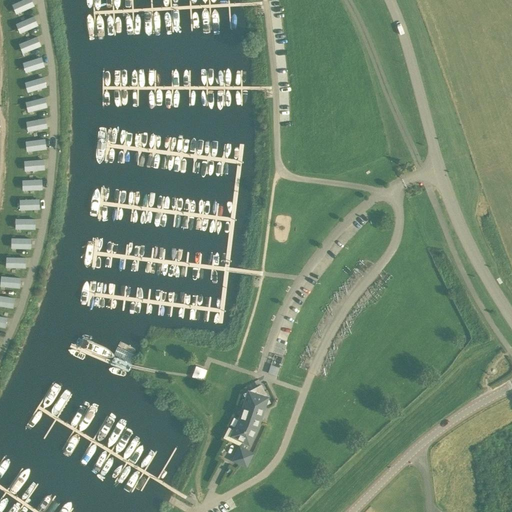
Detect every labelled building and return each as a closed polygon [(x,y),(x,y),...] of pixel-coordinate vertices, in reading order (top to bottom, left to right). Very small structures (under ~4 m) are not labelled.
[(36,0),(20,0),(15,3),(19,13),(38,5),(36,0)] [(21,32),(41,25),(37,15),(18,22),(21,32)] [(41,35),(21,43),(25,53),(45,45),(41,35)] [(28,72),(48,65),(44,55),(24,62),(28,72)] [(50,86),(47,75),(26,81),(29,92),(50,86)] [(26,101),(29,112),(51,106),(48,95),(26,101)] [(30,132),(51,126),(48,115),(27,121),(30,132)] [(50,149),(49,137),(27,140),(28,151),(50,149)] [(48,170),(47,158),(26,159),(26,170),(48,170)] [(24,178),(25,190),(46,189),(45,178),(24,178)] [(43,209),(42,197),(21,198),(21,209),(43,209)] [(18,228),(39,228),(38,217),(18,217),(18,228)] [(35,247),(34,236),(13,237),(13,248),(35,247)] [(29,267),(29,256),(8,256),(8,267),(29,267)] [(3,275),(2,286),(23,287),(24,276),(3,275)] [(0,305),(17,306),(17,295),(0,294),(0,305)] [(0,314),(0,325),(8,326),(9,315),(0,314)] [(279,367),(271,365),(269,373),(277,376),(277,373),(279,367)] [(249,445),(257,428),(265,404),(270,402),(265,393),(261,395),(255,393),(253,389),(252,389),(244,393),(246,398),(239,419),(231,435),(236,438),(249,445)] [(246,468),(254,453),(239,445),(232,460),(246,468)]
